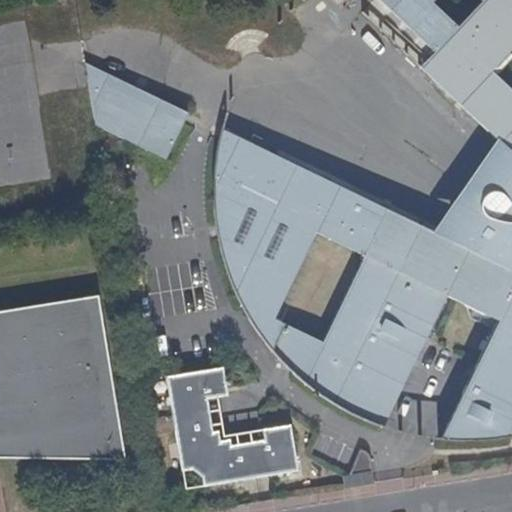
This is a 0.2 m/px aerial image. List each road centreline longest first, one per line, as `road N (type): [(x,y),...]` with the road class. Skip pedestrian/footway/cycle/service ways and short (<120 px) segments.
road 1 (unknown): [(442,504),(234,347),(197,273),(197,256)]
road 2 (unknown): [(197,256),(194,191),(214,140),(239,117),(267,117),(422,203)]
